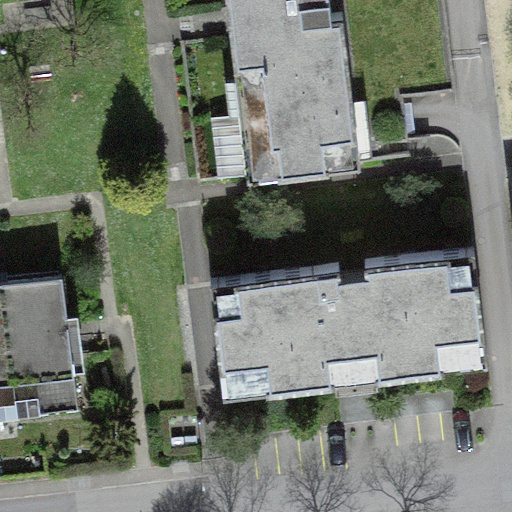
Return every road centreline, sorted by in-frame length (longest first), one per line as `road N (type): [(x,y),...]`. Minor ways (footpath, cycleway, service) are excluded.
road 1 (residential): [(172,511),(511,479)]
road 2 (residential): [(511,378),(483,152)]
